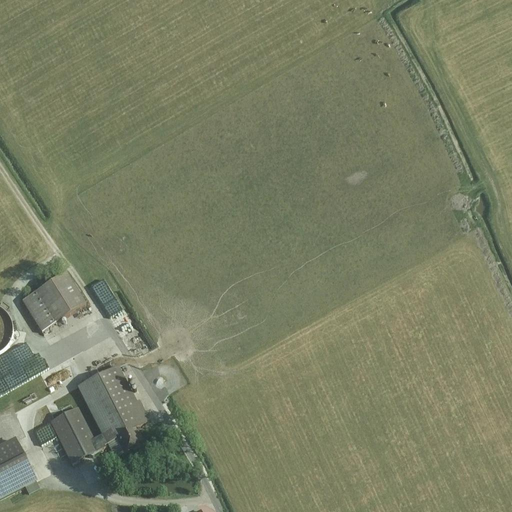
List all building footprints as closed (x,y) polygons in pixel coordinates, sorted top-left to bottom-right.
[(23,303),(42,335),(87,308),(68,276),(23,303)] [(0,394),(90,350),(84,337),(0,379),(0,394)] [(42,373),(44,379),(71,366),(68,361),(42,373)] [(119,369),(78,390),(102,438),(94,441),(79,411),(50,425),(72,468),(106,450),(104,448),(108,446),(115,460),(144,444),(137,431),(150,424),(140,403),(137,405),(119,369)] [(0,508),(38,489),(14,443),(0,449),(0,508)]
